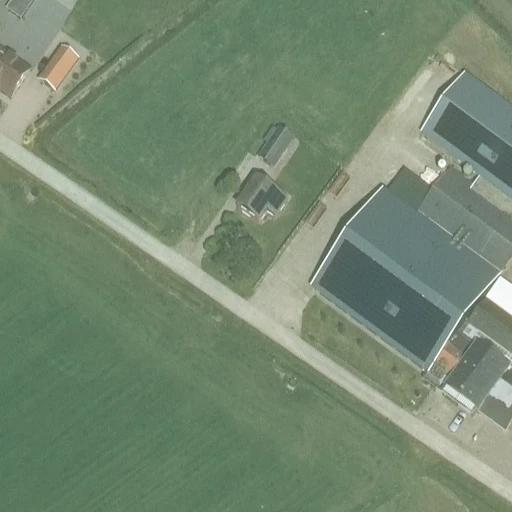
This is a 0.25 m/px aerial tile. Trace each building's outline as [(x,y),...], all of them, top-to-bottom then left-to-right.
[(0,7),(7,10),(11,0),(0,0),(0,1),(0,7)] [(18,0),(5,22),(42,45),(69,0),(18,0)] [(0,31),(0,95),(11,103),(30,76),(0,54),(0,32),(0,31)] [(55,95),(78,63),(62,52),(40,84),(55,95)] [(431,74),(444,61),(438,54),(424,66),(431,74)] [(388,197),(387,196),(384,193),(312,291),(315,294),(426,375),(422,381),(423,382),(431,370),(436,373),(461,338),(471,326),(467,323),(500,279),(511,262),(511,111),(467,78),(423,137),(482,180),(475,189),(451,171),(435,194),(406,173),(388,197)] [(273,171),(286,151),(294,139),(280,129),(258,160),(273,171)] [(274,222),(286,204),(256,183),(236,211),(258,226),(265,216),(274,222)] [(461,338),(511,375),(511,321),(487,303),(471,326),(461,338)] [(511,375),(461,338),(436,373),(451,385),(445,393),(478,417),(479,415),(505,435),(511,424),(511,375)]
